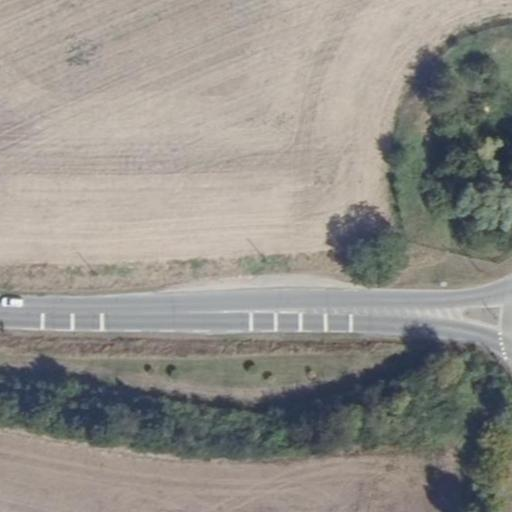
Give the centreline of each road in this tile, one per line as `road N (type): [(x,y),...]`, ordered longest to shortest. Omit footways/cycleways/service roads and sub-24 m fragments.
road 1 (secondary): [(216,311),(450,328),(511,348)]
road 2 (secondary): [(511,289),(216,311)]
road 3 (secondary): [(0,310),(216,311)]
